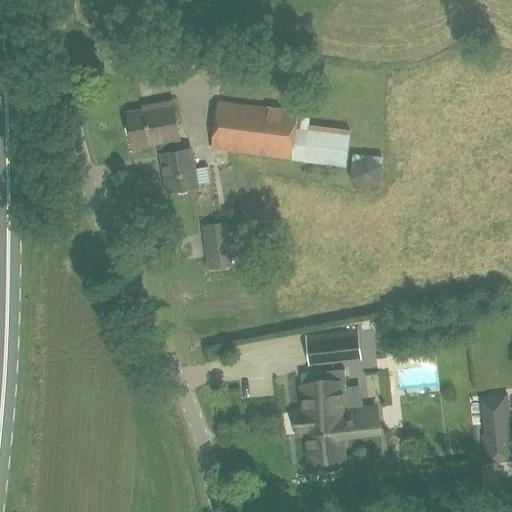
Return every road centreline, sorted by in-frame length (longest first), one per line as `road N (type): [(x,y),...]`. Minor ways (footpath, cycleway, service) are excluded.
road 1 (unclassified): [(218,511),(200,430),(91,198),(68,107),(58,0)]
road 2 (secondary): [(0,428),(8,276),(2,0)]
